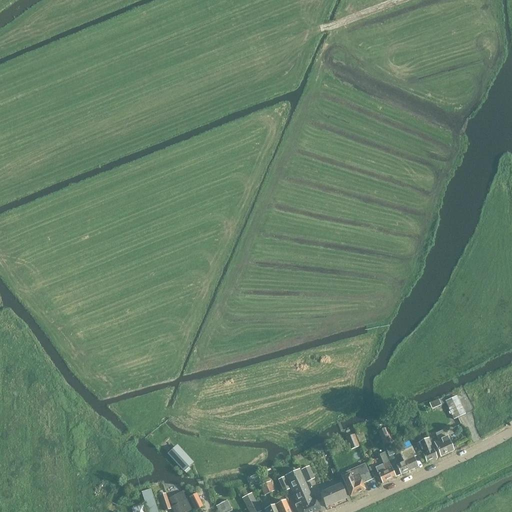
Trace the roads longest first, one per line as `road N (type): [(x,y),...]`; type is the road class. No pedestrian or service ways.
road 1 (track): [(11,262),(96,378),(113,384),(160,371),(171,362),(268,132),(252,125),(0,234)]
road 2 (track): [(0,189),(275,83),(319,29),(401,0)]
road 3 (track): [(0,253),(11,262),(37,262),(228,184),(247,187)]
road 4 (residential): [(349,511),(511,433)]
road 5 (track): [(124,511),(96,499),(92,484),(103,471),(137,469),(121,444),(151,421)]
